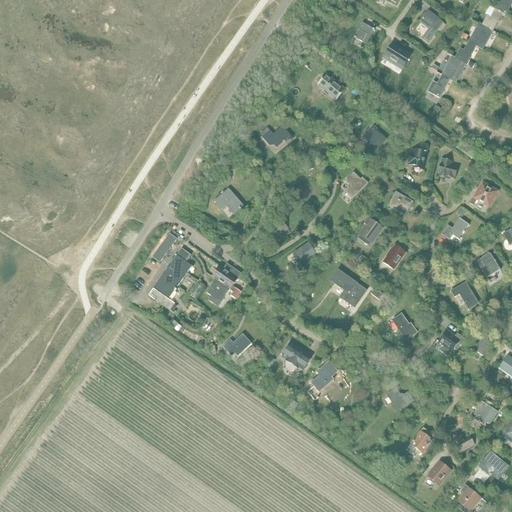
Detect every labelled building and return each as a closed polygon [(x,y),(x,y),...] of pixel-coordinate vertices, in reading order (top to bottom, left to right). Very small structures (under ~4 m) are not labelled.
[(506,15),(511,2),(511,0),(504,0),(503,2),(500,0),(499,0),(495,9),(502,13),(506,15)] [(493,31),(502,13),(495,9),(490,18),(487,16),(482,26),(493,31)] [(425,15),(419,23),(419,24),(420,23),(429,30),(423,38),(428,42),(437,31),(440,33),(445,27),(442,24),(437,20),(438,20),(428,12),(425,16),(425,15)] [(363,23),(354,38),(366,45),(374,30),(363,23)] [(478,24),(468,42),(476,46),(480,48),(484,50),(493,31),(482,26),(478,24)] [(476,46),(468,42),(464,51),(460,49),(455,59),(462,62),(466,64),(476,46)] [(393,44),(383,59),(391,64),(392,61),(403,68),(411,56),(393,44)] [(452,57),(442,75),(449,79),(453,81),(456,83),(462,71),(459,69),(462,62),(455,59),(452,57)] [(449,79),(442,75),(437,84),(433,82),(428,92),(435,95),(440,98),(449,79)] [(318,85),(336,100),(344,91),(326,76),(318,85)] [(373,128),(364,139),(378,150),(387,140),(377,131),(378,130),(375,127),(373,129),(373,128)] [(266,129),(260,135),(262,137),(261,138),(269,147),(272,144),(277,149),(290,137),(283,128),(274,136),(269,131),(268,132),(266,129)] [(339,153),(343,140),(337,138),(332,151),(339,153)] [(426,153),(427,148),(426,146),(422,145),(419,146),(418,151),(411,149),(408,165),(413,166),(412,168),(424,171),(428,154),(426,153)] [(441,160),(437,177),(449,180),(449,178),(455,179),(458,168),(452,166),(453,163),(441,160)] [(471,164),(466,170),(472,175),(477,170),(471,164)] [(354,173),(345,182),(351,188),(346,194),(355,203),(369,189),(368,188),(370,186),(362,179),(355,172),(354,173)] [(402,173),(393,174),(394,183),(403,182),(402,173)] [(379,176),(375,182),(382,187),(386,181),(379,176)] [(392,187),(387,182),(383,187),(388,191),(392,187)] [(474,207),(476,202),(489,209),(499,192),(482,183),(473,198),(472,198),(469,204),(474,207)] [(228,190),(215,202),(222,211),(226,207),(234,216),(244,207),(236,198),(236,199),(228,190)] [(396,193),(388,207),(405,217),(413,203),(396,193)] [(364,223),(368,226),(360,236),(371,244),(381,229),(367,219),(364,223)] [(447,227),(442,236),(450,241),(452,236),(458,240),(468,226),(459,220),(452,230),(447,227)] [(279,221),(267,235),(277,243),(288,229),(279,221)] [(511,231),(503,236),(509,246),(511,243),(511,226),(510,228),(511,231)] [(169,235),(152,258),(160,263),(177,240),(169,235)] [(308,245),(294,255),(301,265),(315,254),(308,245)] [(383,262),(394,271),(399,264),(398,263),(405,254),(395,246),(392,250),(391,249),(386,256),(387,256),(385,260),(384,262),(383,262)] [(174,259),(153,290),(169,301),(175,293),(176,293),(177,292),(176,291),(192,268),(186,263),(191,256),(182,249),(174,259)] [(482,259),(477,263),(487,279),(494,275),(493,274),(499,270),(500,272),(501,271),(491,255),(483,260),(482,259)] [(227,265),(223,271),(238,281),(241,276),(227,265)] [(212,278),(216,281),(228,290),(230,291),(230,292),(238,281),(223,271),(219,268),(212,278)] [(339,298),(340,299),(352,282),(338,272),(331,283),(344,292),(339,298)] [(230,291),(228,290),(216,281),(207,294),(221,304),(230,291)] [(352,282),(340,299),(354,309),(365,292),(356,286),(357,285),(352,282)] [(457,290),(451,293),(455,299),(460,295),(469,310),(478,304),(467,286),(458,291),(457,290)] [(376,289),(371,295),(378,300),(383,295),(378,291),(376,289)] [(235,290),(230,296),(236,300),(241,294),(235,290)] [(402,316),(392,322),(403,337),(402,337),(406,342),(418,334),(411,323),(408,325),(402,316)] [(447,332),(439,343),(444,347),(440,352),(448,358),(454,350),(457,352),(465,341),(457,335),(455,338),(447,332)] [(483,335),(473,351),(484,358),(492,346),(487,343),(489,339),(483,335)] [(230,341),(223,348),(232,358),(235,355),(238,357),(251,344),(242,336),(234,344),(230,341)] [(303,372),(311,359),(290,345),(281,358),(286,360),(285,361),(298,369),(303,372)] [(275,360),(270,357),(266,364),(271,367),(275,360)] [(511,360),(508,358),(500,369),(511,378),(511,360)] [(321,376),(312,384),(319,392),(333,381),(330,377),(336,372),(329,363),(318,373),(321,376)] [(396,390),(388,397),(398,411),(401,408),(404,411),(415,404),(408,393),(404,396),(403,395),(401,395),(400,396),(396,390)] [(482,403),(474,415),(490,425),(497,414),(486,406),(486,405),(482,403)] [(419,413),(414,419),(419,423),(424,417),(419,413)] [(508,442),(511,444),(511,423),(500,441),(506,445),(508,442)] [(423,430),(411,446),(423,456),(433,443),(425,437),(428,433),(423,430)] [(494,435),(491,440),(496,443),(499,438),(494,435)] [(461,437),(454,440),(457,444),(455,445),(460,454),(475,445),(470,437),(463,441),(461,437)] [(490,454),(479,468),(491,477),(502,463),(490,454)] [(440,463),(428,478),(439,487),(451,472),(440,463)] [(424,467),(419,473),(423,476),(428,470),(424,467)] [(461,511),(467,511),(468,511),(472,511),(482,500),(465,486),(460,492),(463,494),(456,502),(460,505),(457,508),(461,511)]
